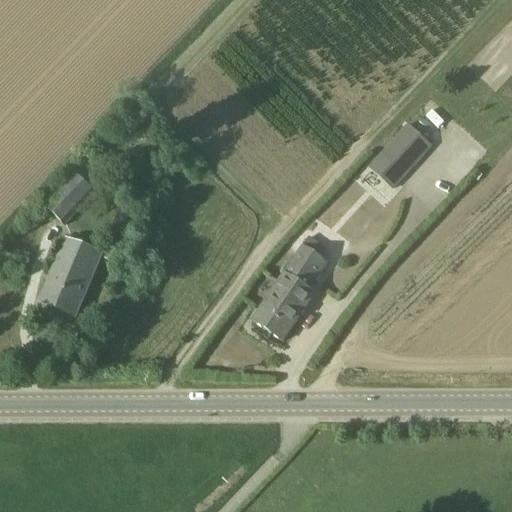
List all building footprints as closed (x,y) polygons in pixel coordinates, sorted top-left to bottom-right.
[(431,148),(407,126),(379,157),(403,179),(431,148)] [(89,161),(42,207),(66,229),(96,196),(110,180),(89,161)] [(122,266),(132,241),(113,234),(103,259),(122,266)] [(309,238),(302,249),(302,248),(252,323),(283,344),(315,296),(309,292),(327,265),(319,260),(326,251),(309,238)] [(66,243),(40,304),(76,320),(102,258),(66,243)]
